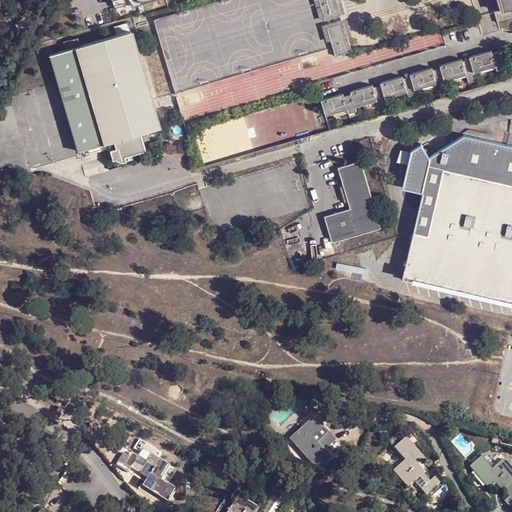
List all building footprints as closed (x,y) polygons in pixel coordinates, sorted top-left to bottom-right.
[(336,0),(319,0),(326,24),(342,19),(336,0)] [(511,0),(499,0),(500,2),(492,5),(498,27),(511,23),(511,0)] [(344,27),(328,31),(336,60),(352,56),(344,27)] [(53,52),(50,54),(77,152),(108,143),(115,141),(117,147),(111,149),(113,158),(116,157),(121,160),(126,159),(125,155),(146,149),(141,133),(158,129),(131,31),(82,44),(68,48),(59,51),(53,52)] [(68,48),(82,44),(80,37),(66,41),(68,48)] [(468,57),(469,60),(473,73),(495,67),(497,75),(505,72),(499,52),(492,54),(491,51),(468,57)] [(438,66),(439,69),(443,81),(465,75),(468,84),(475,82),(473,73),(469,60),(462,62),(461,59),(438,66)] [(408,75),(409,77),(412,90),(435,84),(437,92),(445,90),(443,81),(439,69),(432,71),(431,68),(408,75)] [(379,83),(380,86),(384,98),(405,92),(408,101),(415,99),(412,90),(409,77),(402,79),(401,77),(379,83)] [(348,92),(349,94),(353,107),(375,101),(378,109),(386,107),(384,98),(380,86),(372,88),(372,85),(348,92)] [(341,94),(319,100),(323,115),(346,109),(348,117),(355,116),(353,107),(349,94),(342,96),(341,94)] [(511,146),(463,135),(428,158),(420,146),(409,152),(400,190),(419,194),(400,280),(511,306),(511,146)] [(108,143),(77,152),(79,158),(109,149),(108,143)] [(379,230),(359,162),(335,169),(341,187),(345,203),(347,210),(321,218),(329,244),(379,230)] [(286,392),(287,385),(269,381),(268,392),(276,393),(276,390),(286,392)] [(311,462),(335,441),(314,417),(291,439),(311,462)] [(405,438),(393,447),(405,462),(393,471),(405,486),(412,480),(422,472),(417,467),(424,462),(405,438)] [(133,455),(124,470),(130,474),(133,468),(142,473),(148,464),(139,458),(133,455)] [(169,502),(177,490),(162,479),(170,466),(153,455),(148,464),(142,473),(149,478),(144,486),(169,502)] [(482,455),(470,466),(489,488),(498,482),(503,488),(510,482),(511,480),(511,466),(505,459),(493,469),(482,455)] [(422,472),(412,480),(419,490),(429,481),(422,472)] [(424,496),(438,484),(433,478),(429,481),(419,490),(424,496)] [(511,484),(510,482),(503,488),(510,496),(511,493),(511,484)] [(256,511),(259,509),(240,495),(239,496),(242,499),(234,511),(231,509),(229,511),(256,511)] [(74,511),(84,511),(86,510),(72,501),(68,507),(74,511)]
